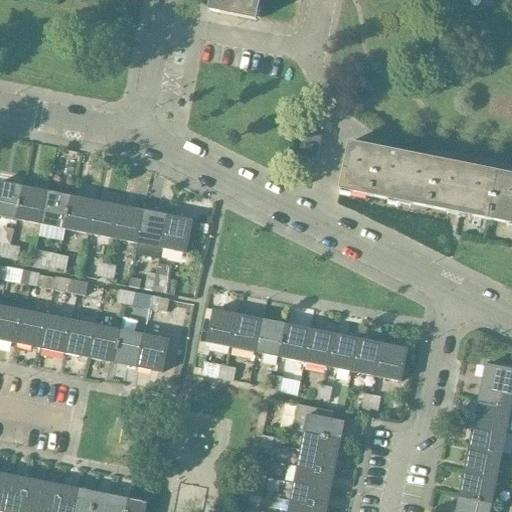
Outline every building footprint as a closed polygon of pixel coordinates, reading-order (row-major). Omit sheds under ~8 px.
[(217,0),(217,1),(212,0),(210,0),(208,12),(256,21),(260,0),(217,0)] [(317,162),(321,138),(303,134),(298,158),(317,162)] [(511,182),(467,174),(360,152),(361,146),(349,144),(340,191),(455,214),(457,215),(458,215),(489,221),(511,225),(511,182)] [(23,189),(0,184),(0,217),(17,221),(23,189)] [(45,193),(23,189),(17,221),(39,225),(45,193)] [(69,198),(45,193),(39,225),(63,230),(69,198)] [(95,203),(69,198),(63,230),(89,235),(95,203)] [(119,208),(95,203),(89,235),(113,240),(119,208)] [(143,213),(119,208),(113,240),(137,245),(143,213)] [(137,245),(135,255),(159,260),(161,250),(167,217),(143,213),(137,245)] [(192,222),(167,217),(161,250),(186,255),(192,222)] [(1,258),(9,260),(11,247),(3,246),(1,258)] [(19,249),(11,247),(9,260),(17,261),(19,249)] [(45,267),(55,269),(58,256),(48,254),(45,267)] [(65,271),(68,258),(58,256),(55,269),(65,271)] [(97,277),(105,279),(108,266),(100,265),(97,277)] [(116,268),(108,266),(105,279),(113,280),(116,268)] [(21,285),(28,286),(31,274),(23,272),(21,285)] [(39,275),(31,274),(28,286),(36,288),(39,275)] [(153,288),(155,276),(147,274),(145,287),(153,288)] [(167,291),(170,279),(155,276),(153,288),(167,291)] [(69,295),(77,296),(79,284),(72,282),(69,295)] [(87,285),(79,284),(77,296),(85,298),(87,285)] [(117,304),(125,306),(127,293),(119,292),(117,304)] [(135,295),(127,293),(125,306),(133,307),(135,295)] [(159,299),(151,298),(149,310),(157,312),(159,299)] [(23,313),(0,308),(0,341),(17,345),(23,313)] [(238,317),(213,312),(207,344),(232,349),(238,317)] [(47,318),(23,313),(17,345),(41,350),(47,318)] [(262,322),(238,317),(232,349),(256,354),(262,322)] [(72,322),(47,318),(41,350),(66,355),(72,322)] [(96,327),(72,322),(66,355),(90,360),(96,327)] [(286,327),(262,322),(256,354),(280,359),(286,327)] [(120,332),(96,327),(90,360),(113,364),(120,332)] [(310,331),(286,327),(280,359),(304,364),(310,331)] [(334,336),(310,331),(304,364),(328,368),(334,336)] [(144,337),(120,332),(113,364),(138,369),(144,337)] [(358,341),(334,336),(328,368),(352,373),(358,341)] [(168,342),(144,337),(138,369),(162,374),(168,342)] [(382,346),(358,341),(352,373),(376,378),(382,346)] [(407,351),(382,346),(376,378),(400,383),(407,351)] [(217,379),(226,381),(228,368),(220,366),(217,379)] [(511,371),(485,366),(478,402),(495,406),(497,395),(511,398),(511,371)] [(235,370),(228,368),(226,381),(233,382),(235,370)] [(265,389),(274,391),(276,378),(268,376),(265,389)] [(283,380),(276,378),(274,391),(281,392),(283,380)] [(313,399),(322,400),(324,388),(316,386),(313,399)] [(332,389),(324,388),(322,400),(329,402),(332,389)] [(495,406),(478,402),(473,426),(506,433),(509,434),(511,418),(511,417),(509,417),(511,400),(511,398),(497,395),(495,406)] [(362,408),(370,410),(372,397),(364,396),(362,408)] [(380,399),(372,397),(370,410),(378,411),(380,399)] [(281,400),(270,398),(268,405),(280,407),(281,400)] [(340,440),(343,424),(331,421),(332,414),(297,407),(292,430),(304,433),(340,440)] [(506,433),(473,426),(469,449),(501,456),(505,433),(506,433)] [(340,440),(304,433),(300,451),(337,458),(340,440)] [(262,437),(261,443),(282,447),(283,441),(262,437)] [(261,443),(260,449),(271,451),(272,445),(282,447),(261,443)] [(501,456),(469,449),(464,473),(496,480),(501,456)] [(337,458),(300,451),(297,467),(333,474),(337,458)] [(333,474),(297,467),(294,484),(330,491),(333,474)] [(496,480),(464,473),(459,498),(491,504),(496,480)] [(4,511),(11,478),(0,475),(0,511),(4,511)] [(265,478),(254,476),(253,483),(264,485),(265,478)] [(21,511),(27,481),(11,478),(4,511),(21,511)] [(38,511),(44,484),(27,481),(21,511),(38,511)] [(56,511),(61,488),(44,484),(38,511),(56,511)] [(330,491),(294,484),(290,501),(327,508),(330,491)] [(73,511),(78,491),(61,488),(56,511),(73,511)] [(91,511),(95,494),(78,491),(73,511),(91,511)] [(108,511),(112,498),(95,494),(91,511),(108,511)] [(127,511),(129,501),(112,498),(108,511),(127,511)] [(489,511),(491,504),(459,498),(456,511),(489,511)] [(144,511),(146,505),(129,501),(127,511),(144,511)] [(325,511),(327,508),(290,501),(288,511),(325,511)]
